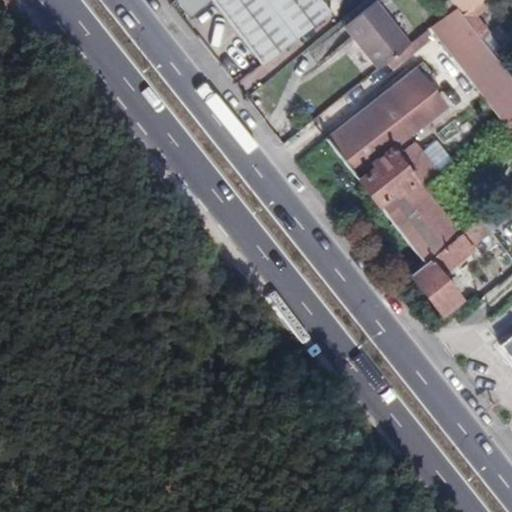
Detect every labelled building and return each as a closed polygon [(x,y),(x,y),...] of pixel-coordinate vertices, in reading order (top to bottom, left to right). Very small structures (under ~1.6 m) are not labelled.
[(212,0),(263,64),(329,12),(319,0),(212,0)] [(451,0),(451,1),(456,8),(462,15),(480,0),(451,0)] [(483,0),(480,0),(462,15),(481,38),(489,31),(475,14),(488,5),(483,0)] [(343,29),(377,71),(408,47),(373,4),(343,29)] [(462,15),(456,8),(435,25),(460,56),(511,121),(511,77),(499,61),(492,53),(481,38),(462,15)] [(426,32),(408,47),(413,53),(431,39),(426,32)] [(511,36),(492,53),(499,61),(511,51),(511,36)] [(511,121),(460,56),(455,59),(469,77),(483,96),(511,131),(511,121)] [(326,140),(425,262),(460,234),(423,189),(439,177),(413,146),(400,156),(393,148),(443,107),(439,101),(469,77),(455,59),(433,77),(422,63),(326,140)] [(511,192),(497,205),(508,219),(511,216),(511,192)] [(425,262),(409,276),(442,316),(460,301),(440,276),(471,252),(472,248),(491,233),(480,218),(460,234),(425,262)] [(511,333),(500,343),(511,357),(511,333)]
